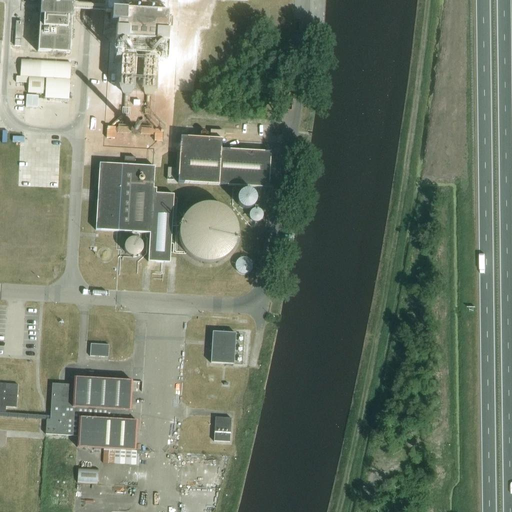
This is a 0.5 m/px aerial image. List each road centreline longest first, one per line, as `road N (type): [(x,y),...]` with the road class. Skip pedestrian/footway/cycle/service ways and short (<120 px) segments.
road 1 (trunk): [(481,0),(487,511)]
road 2 (trunk): [(510,511),(504,0)]
road 3 (unknown): [(0,288),(161,299),(161,490)]
